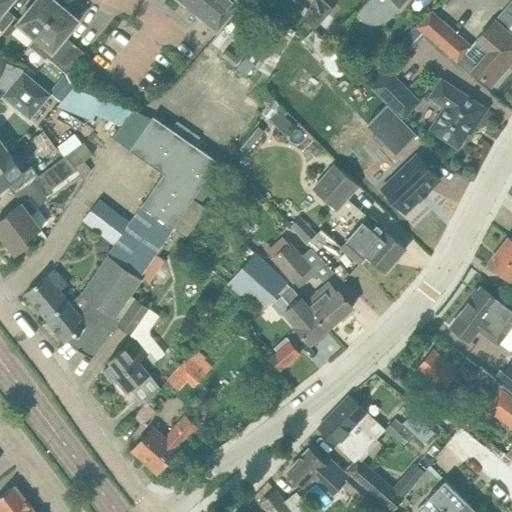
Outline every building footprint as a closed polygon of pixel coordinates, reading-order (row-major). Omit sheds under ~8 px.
[(13,0),(0,0),(0,35),(16,17),(6,8),(13,0)] [(28,46),(62,6),(55,0),(36,0),(18,23),(35,37),(28,46)] [(183,0),(182,1),(199,15),(212,0),(183,0)] [(237,0),(212,0),(199,15),(217,30),(240,2),(237,0)] [(313,0),(309,8),(303,18),(309,24),(315,29),(316,28),(329,14),(333,9),(323,0),(313,0)] [(370,0),(357,15),(362,20),(365,22),(369,23),(373,24),(378,24),(383,23),(386,22),(390,19),(407,0),(370,0)] [(62,6),(28,46),(46,60),(48,58),(67,75),(85,53),(66,37),(79,20),(62,6)] [(432,10),(417,27),(422,32),(430,39),(446,54),(455,61),(470,74),(473,70),(491,86),(509,66),(511,62),(511,45),(511,44),(511,33),(508,29),(496,19),(477,40),(472,46),(432,10)] [(417,27),(399,47),(405,52),(422,32),(417,27)] [(2,96),(30,120),(52,94),(24,70),(2,96)] [(390,74),(374,90),(387,104),(389,106),(391,107),(394,104),(408,90),(395,77),(391,73),(390,74)] [(445,106),(430,129),(458,148),(474,123),(477,124),(487,109),(442,79),(430,97),(445,106)] [(93,120),(95,115),(102,97),(74,87),(51,103),(93,120)] [(261,105),(269,94),(260,87),(253,99),(261,105)] [(387,104),(367,123),(376,133),(373,136),(382,146),(386,143),(400,157),(419,137),(402,119),(391,107),(389,106),(387,104)] [(98,201),(86,220),(116,244),(109,253),(108,255),(109,255),(139,276),(142,278),(147,281),(163,258),(155,253),(172,229),(174,226),(193,198),(200,189),(213,169),(218,161),(153,118),(150,122),(136,112),(132,110),(122,125),(113,138),(131,150),(164,174),(130,224),(98,201)] [(255,132),(240,149),(247,154),(261,137),(255,132)] [(0,139),(0,161),(11,154),(0,139)] [(93,154),(84,141),(34,179),(45,193),(77,170),(75,167),(93,154)] [(14,194),(34,179),(39,175),(31,165),(23,171),(11,154),(0,161),(0,190),(8,184),(14,192),(13,193),(14,194)] [(417,155),(382,189),(406,212),(419,200),(419,201),(428,192),(427,192),(440,179),(417,155)] [(358,184),(334,163),(312,188),(337,209),(358,184)] [(22,203),(7,214),(8,214),(0,220),(0,233),(15,254),(30,243),(28,241),(42,230),(30,215),(38,209),(29,198),(22,203)] [(193,198),(174,226),(185,234),(187,236),(207,207),(202,204),(193,198)] [(386,231),(375,221),(368,215),(341,246),(360,263),(366,256),(385,272),(406,248),(386,230),(386,231)] [(299,216),(290,224),(307,242),(316,233),(299,216)] [(264,247),(272,257),(271,258),(293,282),(311,267),(289,242),(289,243),(283,236),(271,247),(268,243),(264,247)] [(511,237),(510,236),(488,264),(504,276),(511,282),(511,237)] [(278,292),(279,293),(289,284),(287,282),(287,281),(256,254),(229,283),(244,297),(247,295),(262,309),(278,292)] [(88,324),(67,340),(92,357),(118,319),(115,317),(142,278),(139,276),(109,255),(82,295),(91,301),(81,315),(88,324)] [(54,269),(41,280),(25,292),(49,322),(71,303),(60,290),(67,284),(54,269)] [(329,282),(306,302),(305,303),(328,329),(353,307),(338,290),(337,291),(329,282)] [(305,303),(306,302),(292,286),(292,287),(289,284),(279,293),(282,295),(291,306),(285,312),(297,326),(296,327),(311,344),(328,329),(305,303)] [(498,346),(511,327),(511,302),(504,296),(499,301),(481,287),(450,327),(469,341),(478,330),(498,346)] [(131,334),(149,308),(136,299),(118,325),(131,334)] [(71,303),(49,322),(65,342),(67,340),(88,324),(81,315),(71,303)] [(127,392),(142,380),(150,374),(147,371),(157,364),(149,353),(136,337),(109,360),(112,363),(104,369),(114,382),(116,379),(127,392)] [(290,341),(270,359),(280,370),(300,353),(290,341)] [(433,350),(418,369),(456,398),(462,390),(470,380),(477,385),(473,391),(474,392),(490,404),(486,408),(511,427),(511,397),(501,389),(502,387),(467,358),(458,369),(433,350)] [(181,389),(190,381),(197,388),(211,372),(191,354),(169,378),(181,389)] [(511,361),(496,381),(511,393),(511,361)] [(385,429),(349,395),(334,410),(345,421),(347,420),(355,428),(360,424),(379,442),(380,442),(376,438),(385,429)] [(334,410),(318,427),(332,441),(354,461),(346,470),(393,511),(394,510),(400,502),(404,497),(411,489),(416,482),(406,474),(394,488),(362,460),(379,442),(360,424),(355,428),(347,420),(345,421),(334,410)] [(197,428),(184,416),(165,437),(153,426),(145,435),(132,450),(157,473),(179,449),(178,449),(197,428)] [(395,419),(385,429),(400,443),(409,432),(395,419)] [(288,471),(307,488),(318,477),(334,492),(342,484),(372,511),(387,511),(328,457),(324,462),(309,448),(288,471)] [(446,480),(432,495),(424,503),(433,511),(457,511),(468,502),(446,480)] [(32,511),(34,511),(14,485),(0,495),(0,511),(32,511)] [(267,511),(283,511),(289,507),(276,490),(260,502),(267,511)] [(478,511),(468,502),(457,511),(478,511)]
